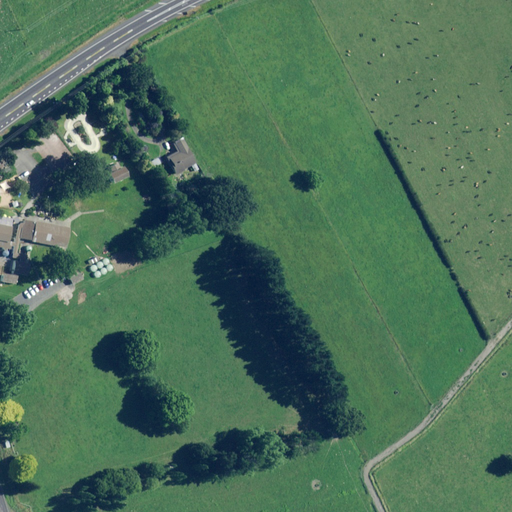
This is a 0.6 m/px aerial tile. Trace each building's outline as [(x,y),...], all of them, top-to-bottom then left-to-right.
[(149,130),(142,112),(137,113),(144,132),(149,130)] [(114,126),(111,127),(110,124),(105,126),(108,134),(112,132),(116,130),(114,126)] [(189,166),(193,164),(180,138),(170,143),(174,152),(164,157),(174,175),(182,171),(181,170),(189,166)] [(110,157),(103,148),(95,154),(102,163),(110,157)] [(158,164),(156,158),(150,161),(152,167),(158,164)] [(125,178),(121,168),(106,173),(110,184),(125,178)] [(12,217),(7,241),(59,251),(63,227),(12,217)] [(81,280),(77,273),(66,279),(70,285),(81,280)]
